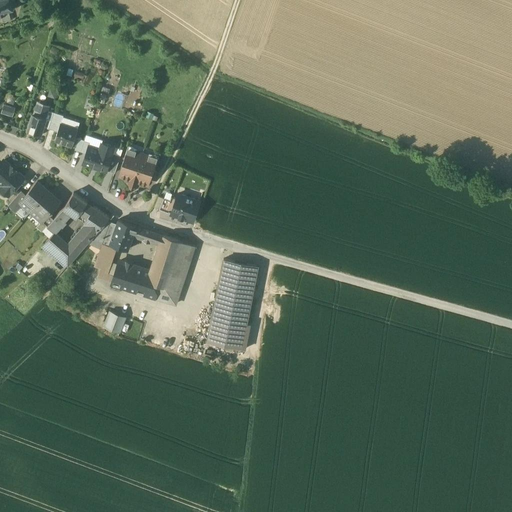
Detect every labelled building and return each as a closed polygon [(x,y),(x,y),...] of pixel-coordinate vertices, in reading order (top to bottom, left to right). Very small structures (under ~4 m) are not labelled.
[(0,0),(0,16),(0,17),(1,18),(2,18),(10,16),(9,10),(12,9),(13,10),(14,10),(13,8),(15,5),(17,5),(18,4),(16,3),(15,0),(0,0)] [(8,96),(7,104),(15,105),(16,97),(8,96)] [(0,112),(11,117),(14,107),(3,103),(0,111),(0,112)] [(48,108),(37,105),(34,114),(45,118),(48,108)] [(64,115),(53,112),(48,128),(57,131),(60,123),(61,123),(64,115)] [(34,114),(32,114),(27,130),(41,135),(46,118),(45,118),(34,114)] [(61,123),(60,123),(57,131),(55,140),(72,146),(78,129),(61,123)] [(79,138),(75,150),(80,151),(84,140),(79,138)] [(84,140),(80,151),(86,153),(89,145),(90,142),(84,140)] [(100,149),(89,145),(86,153),(83,163),(106,171),(106,170),(112,153),(114,146),(102,142),(100,149)] [(129,149),(120,175),(130,179),(129,183),(136,185),(137,181),(147,184),(155,158),(129,149)] [(112,153),(106,170),(115,173),(120,156),(112,153)] [(23,177),(4,160),(0,164),(0,182),(3,185),(1,188),(8,194),(23,177)] [(25,195),(19,202),(22,204),(31,211),(49,191),(37,181),(25,195)] [(21,191),(9,205),(16,211),(22,204),(19,202),(25,195),(21,191)] [(49,191),(31,211),(42,221),(49,214),(60,201),(49,191)] [(87,202),(74,192),(63,208),(54,218),(47,226),(54,232),(55,232),(61,225),(62,225),(66,221),(64,220),(71,213),(77,217),(87,202)] [(193,221),(200,201),(178,194),(177,198),(172,213),(171,214),(193,221)] [(154,207),(160,209),(164,198),(158,196),(154,207)] [(170,200),(164,198),(160,209),(172,213),(177,198),(171,196),(170,200)] [(94,207),(87,202),(77,217),(84,222),(94,207)] [(109,217),(94,207),(84,222),(83,222),(85,223),(68,243),(78,253),(87,243),(107,220),(109,217)] [(42,221),(36,227),(42,232),(47,226),(54,218),(49,214),(42,221)] [(136,225),(119,219),(110,243),(110,244),(114,245),(127,250),(132,234),(136,225)] [(87,243),(101,249),(104,241),(110,243),(117,225),(107,220),(87,243)] [(163,234),(136,225),(132,234),(160,243),(163,234)] [(68,243),(55,232),(54,232),(44,244),(68,265),(78,253),(68,243)] [(154,265),(171,270),(181,241),(163,234),(160,243),(154,265)] [(110,243),(104,241),(101,249),(95,266),(101,269),(106,270),(114,245),(110,244),(110,243)] [(176,304),(196,246),(181,241),(165,288),(161,286),(157,298),(176,304)] [(259,265),(223,257),(206,339),(242,346),(259,265)] [(152,270),(118,260),(114,275),(111,282),(111,284),(157,298),(161,286),(165,288),(171,270),(154,265),(152,270)] [(98,277),(111,282),(114,275),(105,272),(106,270),(101,269),(98,277)] [(126,317),(110,311),(104,326),(120,332),(126,317)]
